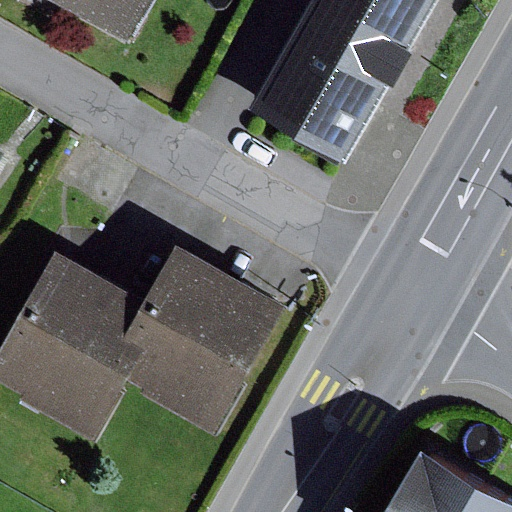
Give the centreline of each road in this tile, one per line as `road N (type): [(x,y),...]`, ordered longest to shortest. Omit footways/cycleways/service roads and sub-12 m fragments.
road 1 (residential): [(414,292),(0,53)]
road 2 (tertiary): [(279,511),(414,292)]
road 3 (tertiary): [(414,292),(511,119)]
road 4 (residential): [(414,292),(511,364)]
